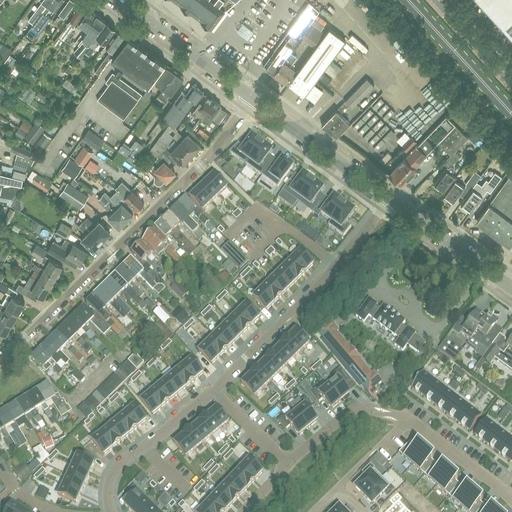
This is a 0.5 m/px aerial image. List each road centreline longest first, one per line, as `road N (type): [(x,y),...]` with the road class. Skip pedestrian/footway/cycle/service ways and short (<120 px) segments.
road 1 (residential): [(0,359),(199,167),(251,101)]
road 2 (residential): [(212,391),(391,203)]
road 3 (residential): [(391,203),(251,101)]
road 4 (residential): [(111,511),(106,490),(119,463),(212,391)]
road 5 (residential): [(251,101),(120,0)]
road 6 (primary): [(511,116),(405,0)]
road 7 (residential): [(511,291),(391,203)]
road 8 (residential): [(511,500),(391,415)]
road 9 (residential): [(391,415),(353,409),(288,464)]
